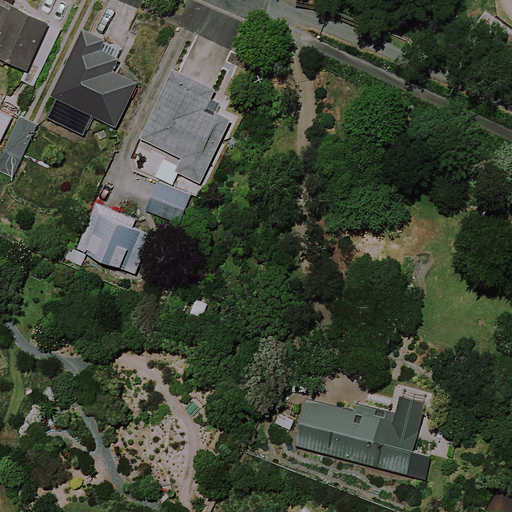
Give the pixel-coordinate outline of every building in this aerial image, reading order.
[(51,27),(0,3),(0,57),(30,71),(51,27)] [(96,56),(77,48),(55,98),(60,100),(51,122),(84,137),(93,117),(118,129),(138,83),(112,71),(117,59),(99,51),(96,56)] [(214,91),(176,73),(144,141),(182,159),(175,173),(202,186),(233,121),(206,109),(214,91)] [(12,120),(0,114),(0,145),(0,146),(12,120)] [(36,130),(19,123),(0,164),(0,172),(14,179),(36,130)] [(191,198),(158,184),(147,211),(179,225),(191,198)] [(134,221),(97,208),(81,253),(137,273),(151,234),(132,227),(134,221)] [(297,447),(426,481),(439,435),(426,432),(433,407),(402,399),(398,417),(359,407),(357,412),(326,404),(323,414),(307,409),(297,447)]
